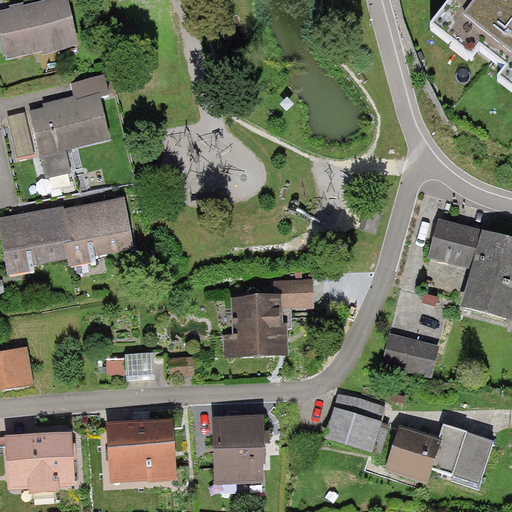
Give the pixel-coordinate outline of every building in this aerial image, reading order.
[(511,9),(500,0),(457,0),(432,33),(511,95),(511,9)] [(68,2),(0,16),(0,19),(3,33),(0,33),(0,67),(43,58),(46,73),(82,65),(68,2)] [(110,101),(106,79),(71,87),(74,102),(31,112),(47,183),(70,178),(65,155),(111,145),(102,103),(110,101)] [(25,121),(11,124),(19,161),(33,158),(25,121)] [(134,254),(127,209),(62,220),(70,264),(71,272),(99,268),(98,260),(134,254)] [(369,209),(364,232),(376,235),(382,211),(369,209)] [(61,214),(1,224),(10,278),(35,274),(35,270),(70,264),(62,220),(61,214)] [(483,235),(442,225),(432,261),(473,271),(483,235)] [(511,244),(486,237),(466,309),(511,321),(511,244)] [(282,301),(234,304),(237,360),(289,358),(288,329),(283,330),(282,301)] [(435,349),(391,338),(384,367),(428,378),(435,349)] [(149,351),(126,352),(127,377),(149,376),(149,351)] [(26,356),(0,360),(0,378),(2,393),(31,389),(26,356)] [(195,363),(171,364),(172,378),(195,377),(195,363)] [(388,414),(342,400),(329,444),(374,457),(388,414)] [(439,441),(404,429),(388,475),(431,490),(437,473),(481,489),(496,448),(443,430),(439,441)] [(171,430),(109,434),(112,486),(175,482),(171,430)] [(261,430),(216,432),(219,488),(263,486),(261,430)] [(74,440),(7,443),(9,494),(33,493),(33,500),(59,499),(59,491),(76,491),(74,440)]
